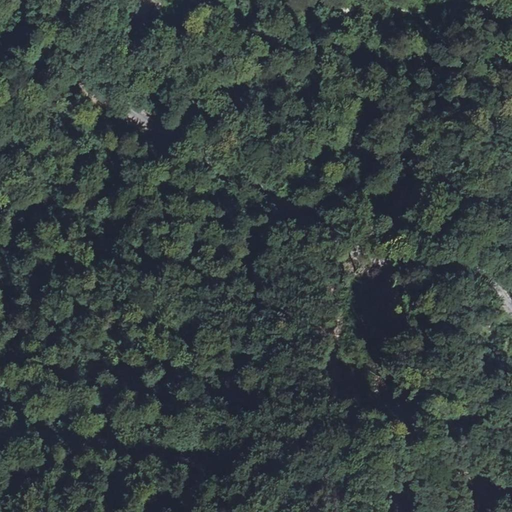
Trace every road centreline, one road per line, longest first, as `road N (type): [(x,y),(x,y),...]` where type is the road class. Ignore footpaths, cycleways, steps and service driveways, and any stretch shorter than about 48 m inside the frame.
road 1 (unclassified): [(136,0),(119,42),(118,71),(135,109),(151,123),(331,244),(389,266),(475,271),(511,310)]
road 2 (track): [(0,186),(72,194),(232,172)]
